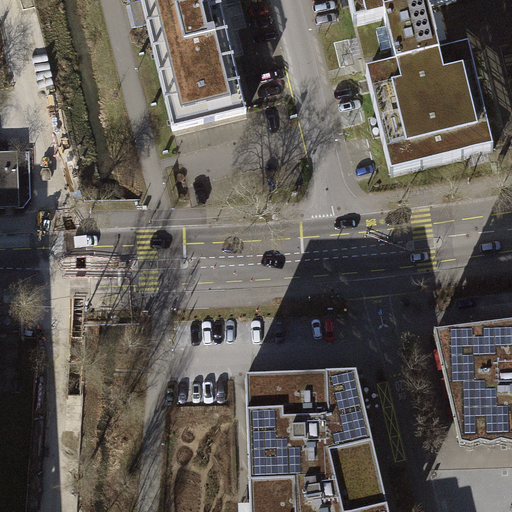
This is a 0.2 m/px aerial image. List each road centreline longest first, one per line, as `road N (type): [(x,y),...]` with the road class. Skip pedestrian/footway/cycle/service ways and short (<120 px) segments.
road 1 (residential): [(338,253),(334,204),(282,0)]
road 2 (tertiary): [(98,265),(338,253)]
road 3 (tertiary): [(338,253),(511,228)]
road 4 (residential): [(391,356),(429,511)]
